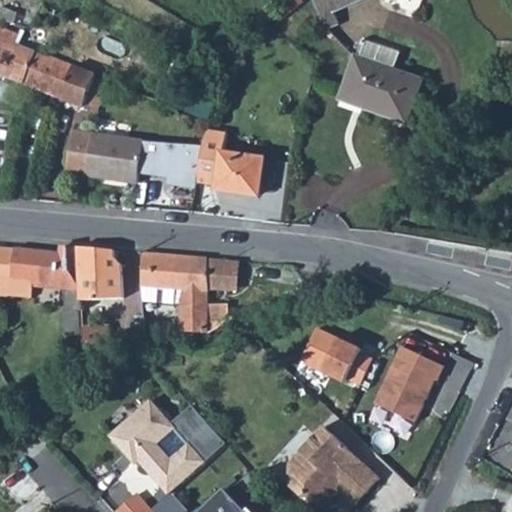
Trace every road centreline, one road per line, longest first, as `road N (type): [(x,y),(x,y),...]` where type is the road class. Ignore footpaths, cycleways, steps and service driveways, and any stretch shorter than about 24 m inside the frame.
road 1 (tertiary): [(511,300),(341,250),(0,223)]
road 2 (residential): [(434,511),(511,350)]
